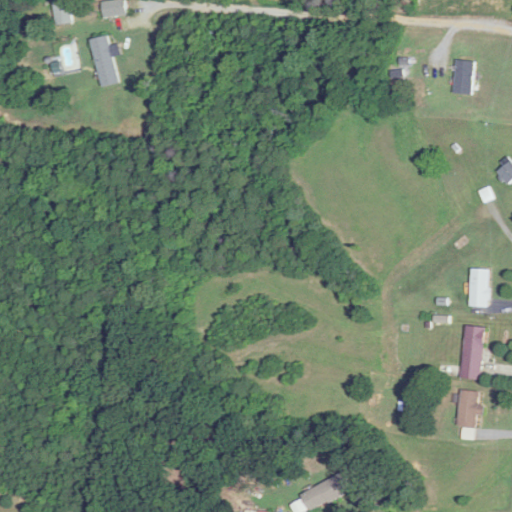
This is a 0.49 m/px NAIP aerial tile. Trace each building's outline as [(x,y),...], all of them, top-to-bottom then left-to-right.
[(121,0),(104,3),(106,19),(129,15),(126,0),(121,0)] [(111,37),(94,40),(103,88),(121,84),(111,37)] [(476,62),(457,62),(457,95),(476,95),(476,62)] [(511,163),(500,171),(510,185),(511,183),(511,163)] [(474,307),(491,307),(491,271),(474,271),(474,307)] [(483,381),(489,328),(469,326),(463,379),(483,381)] [(482,392),(463,391),(461,428),(480,429),(482,392)] [(303,497),(311,511),(314,511),(355,489),(346,472),(303,497)]
